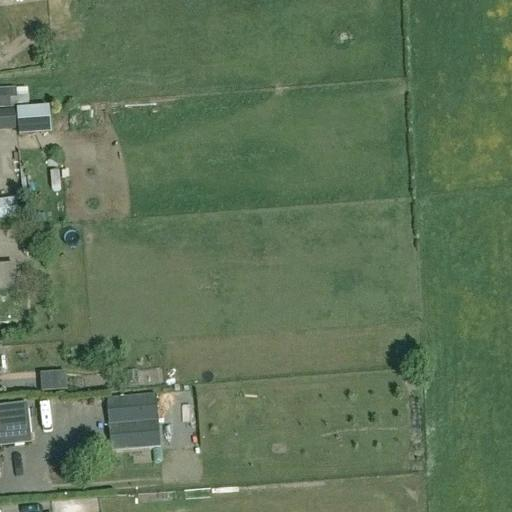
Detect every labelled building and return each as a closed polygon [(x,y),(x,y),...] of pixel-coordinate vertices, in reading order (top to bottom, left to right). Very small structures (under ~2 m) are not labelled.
[(16,89),(0,89),(0,110),(17,110),(17,113),(0,113),(0,132),(18,132),(19,138),(51,136),(50,109),(29,110),(28,90),(16,90),(16,89)] [(5,263),(6,288),(31,287),(31,262),(5,263)] [(157,424),(155,397),(106,401),(108,427),(157,424)] [(61,431),(91,429),(89,400),(59,402),(61,431)] [(0,447),(0,449),(32,446),(27,405),(0,408),(0,447)] [(110,454),(159,450),(157,424),(108,427),(110,454)]
